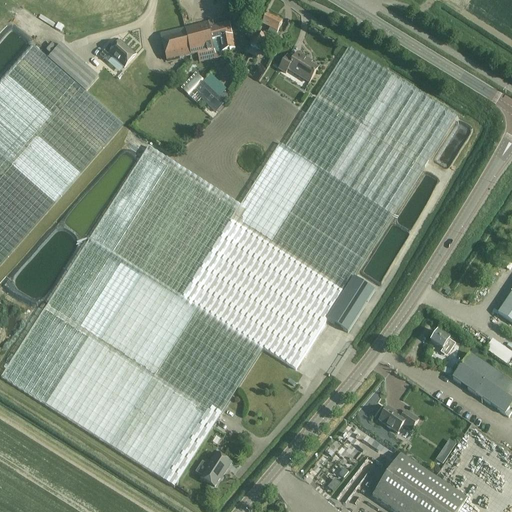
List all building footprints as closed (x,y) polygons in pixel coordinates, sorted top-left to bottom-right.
[(58,23),(60,19),(43,11),(41,15),(58,23)] [(274,39),(282,23),(267,16),(262,25),(270,29),(267,35),(264,33),(262,37),(257,34),(251,47),(259,51),(265,38),(269,40),(271,37),(274,39)] [(212,23),(185,29),(192,56),(214,51),(215,55),(229,52),(230,53),(231,52),(231,51),(235,50),(234,50),(229,24),(214,28),(212,23)] [(166,62),(192,56),(185,29),(185,30),(185,29),(160,35),(160,36),(166,62)] [(114,49),(110,45),(100,57),(108,64),(112,59),(124,69),(136,56),(120,43),(114,49)] [(96,159),(124,126),(86,93),(98,79),(61,46),(57,51),(52,46),(47,52),(53,57),(49,61),(33,48),(5,80),(0,85),(0,268),(36,228),(96,159)] [(149,149),(89,241),(125,264),(133,269),(183,301),(262,352),(263,350),(295,371),(327,321),(354,279),(457,118),(349,49),(286,148),(285,149),(280,145),(241,207),(149,149)] [(310,84),(318,70),(307,63),(308,61),(298,55),(294,62),(288,58),(280,70),(286,74),(289,70),(310,84)] [(195,74),(181,89),(192,99),(198,104),(203,99),(218,113),(226,105),(224,103),(228,98),(222,93),(225,90),(209,75),(203,81),(195,74)] [(89,241),(2,378),(175,489),(186,470),(238,389),(262,352),(183,301),(133,269),(125,264),(89,241)] [(354,279),(327,321),(348,334),(374,292),(354,279)] [(511,293),(498,315),(511,324),(511,293)] [(438,333),(431,343),(442,351),(440,354),(444,356),(446,353),(449,355),(456,345),(438,333)] [(511,360),(511,345),(496,337),(490,349),(511,360)] [(511,384),(470,355),(453,380),(476,396),(475,396),(482,401),(482,400),(505,416),(511,405),(511,384)] [(411,432),(419,421),(406,413),(402,419),(388,409),(379,422),(397,435),(403,426),(411,432)] [(352,434),(360,438),(363,431),(355,428),(352,434)] [(202,463),(196,474),(202,478),(201,479),(215,488),(223,475),(224,476),(231,464),(217,455),(209,467),(202,463)] [(393,511),(460,511),(468,502),(401,456),(373,498),(393,511)]
